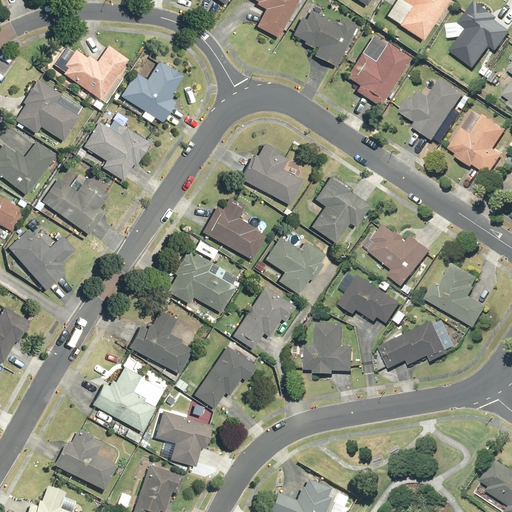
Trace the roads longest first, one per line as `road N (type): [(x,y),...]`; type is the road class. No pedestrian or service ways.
road 1 (residential): [(0,465),(78,328),(219,121),(243,99)]
road 2 (residential): [(243,99),(294,105),(511,249)]
road 3 (residential): [(485,387),(331,417),(271,438),(218,511)]
road 4 (residential): [(0,31),(63,11),(156,16),(209,44),(243,99)]
